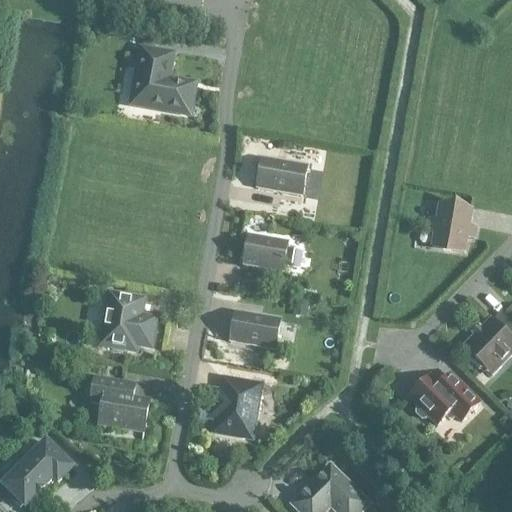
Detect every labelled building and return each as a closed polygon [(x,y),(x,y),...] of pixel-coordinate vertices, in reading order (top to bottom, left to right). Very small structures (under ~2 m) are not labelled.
[(134,105),(187,114),(192,88),(166,84),(171,58),(143,53),(134,105)] [(130,182),(178,190),(183,163),(181,162),(182,152),(157,148),(158,146),(137,143),(130,182)] [(279,143),(278,150),(288,151),(289,144),(279,143)] [(257,191),(302,198),(307,169),(262,161),(257,191)] [(467,241),(474,240),(476,230),(469,228),(472,213),(440,208),(438,222),(430,222),(428,232),(435,235),(433,249),(464,255),(467,241)] [(165,267),(170,240),(122,232),(115,271),(136,275),(136,273),(161,277),(163,267),(165,267)] [(288,245),(254,239),(249,238),(244,267),(283,274),(284,268),(288,269),(291,266),(293,255),(291,252),(287,251),(288,245)] [(287,286),(286,298),(299,300),(300,287),(287,286)] [(140,320),(143,303),(110,297),(102,347),(135,353),(136,347),(150,349),(155,322),(140,320)] [(293,318),(306,320),(308,305),(295,303),(293,318)] [(236,315),(230,344),(275,352),(280,323),(236,315)] [(493,379),(511,359),(511,340),(492,321),(463,350),(471,358),(468,361),(481,373),(484,370),(493,379)] [(416,416),(422,421),(425,421),(428,418),(438,428),(446,419),(451,423),(456,419),(462,424),(480,406),(451,377),(440,388),(430,378),(409,400),(419,409),(416,412),(416,416)] [(99,427),(144,435),(149,403),(133,400),(135,386),(95,379),(91,405),(103,407),(99,427)] [(261,388),(224,382),(220,405),(212,404),(209,420),(217,421),(215,434),(252,441),(261,388)] [(308,384),(306,395),(320,398),(322,386),(308,384)] [(72,471),(46,445),(32,460),(28,457),(16,469),(19,473),(4,488),(11,495),(8,498),(21,511),(24,507),(25,509),(53,480),(58,485),(72,471)] [(294,507),(299,511),(325,511),(331,507),(336,511),(362,511),(368,507),(331,470),(294,507)]
